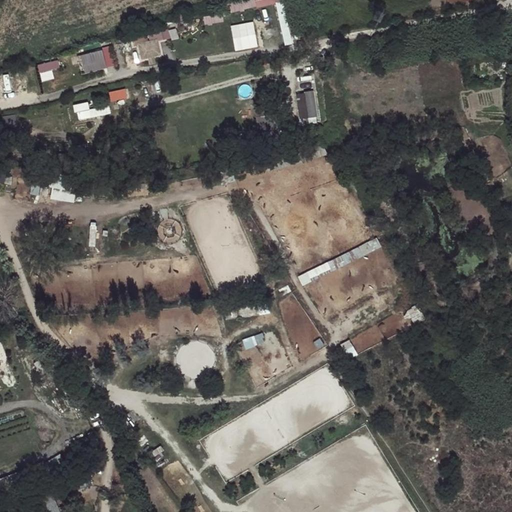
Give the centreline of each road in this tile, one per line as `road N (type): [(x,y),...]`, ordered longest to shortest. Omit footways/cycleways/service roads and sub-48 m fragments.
road 1 (unknown): [(224,506),(140,407),(85,379),(64,357),(39,323),(0,224)]
road 2 (unclassified): [(511,6),(493,3),(310,44)]
